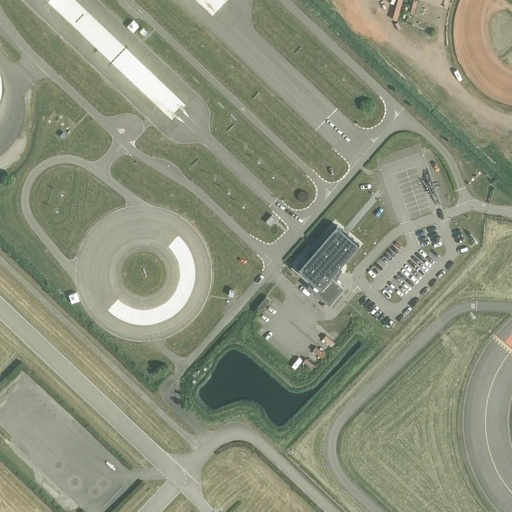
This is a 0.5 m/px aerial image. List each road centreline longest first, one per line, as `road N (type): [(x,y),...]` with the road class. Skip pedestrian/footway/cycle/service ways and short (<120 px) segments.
road 1 (track): [(203,453),(0,260)]
road 2 (unclassified): [(371,293),(359,271),(402,229),(468,207),(511,212)]
road 3 (unknown): [(146,336),(189,306),(200,274),(190,243),(155,217)]
